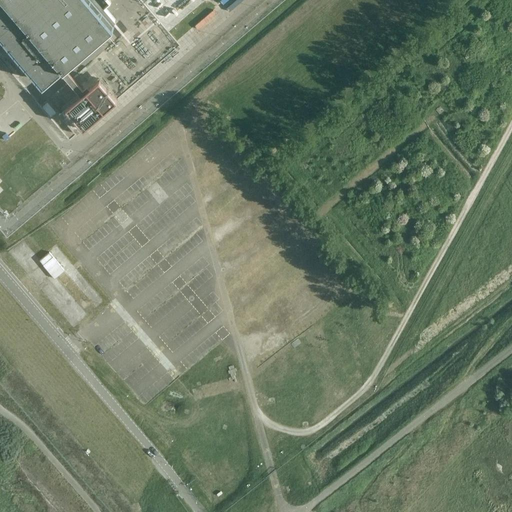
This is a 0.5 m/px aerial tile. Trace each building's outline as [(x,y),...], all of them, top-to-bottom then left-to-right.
[(0,0),(0,29),(37,72),(45,82),(57,71),(65,65),(114,22),(103,9),(110,3),(107,0),(0,0)] [(159,0),(155,3),(160,9),(169,0),(159,0)] [(192,22),(187,25),(194,35),(199,32),(192,22)] [(14,54),(9,49),(3,54),(12,63),(14,61),(11,58),(14,54)] [(79,96),(86,90),(65,65),(57,71),(79,96)] [(77,134),(117,99),(100,79),(86,90),(79,96),(59,113),(77,134)] [(75,267),(71,271),(79,280),(83,277),(75,267)]
